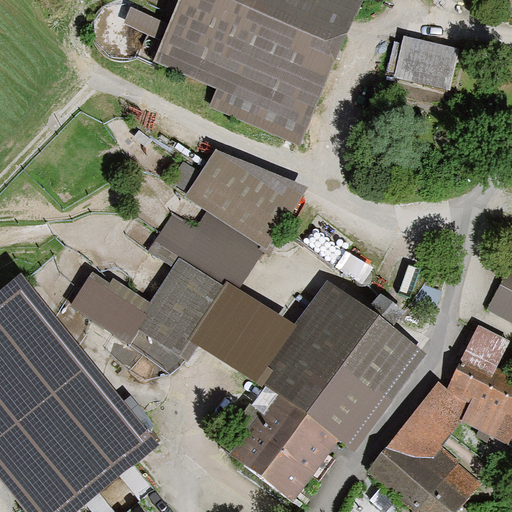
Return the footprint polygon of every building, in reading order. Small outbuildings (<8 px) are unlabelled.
[(368,0),(180,0),(171,20),(134,3),(127,20),(166,38),(157,56),(220,85),(211,104),(302,145),(368,0)] [(460,47),(405,36),(396,78),(452,89),(460,47)] [(311,182),(217,146),(152,251),(174,265),(153,300),(114,276),(109,283),(92,271),(72,303),(134,342),(144,326),(195,362),(205,345),(277,393),(340,438),(357,448),(430,352),(330,280),(298,324),(240,287),(311,182)] [(339,269),(366,284),(377,266),(349,250),(339,269)] [(511,267),(491,307),(511,317),(511,267)] [(71,511),(161,440),(22,270),(0,287),(0,471),(33,511),(71,511)] [(511,339),(511,338),(482,324),(451,387),(473,401),(465,419),(511,440),(511,437),(511,376),(498,369),(511,339)] [(441,379),(370,469),(419,511),(458,511),(485,479),(445,444),(465,419),(473,401),(451,387),(441,379)] [(277,393),(233,453),(296,498),(340,438),(277,393)]
